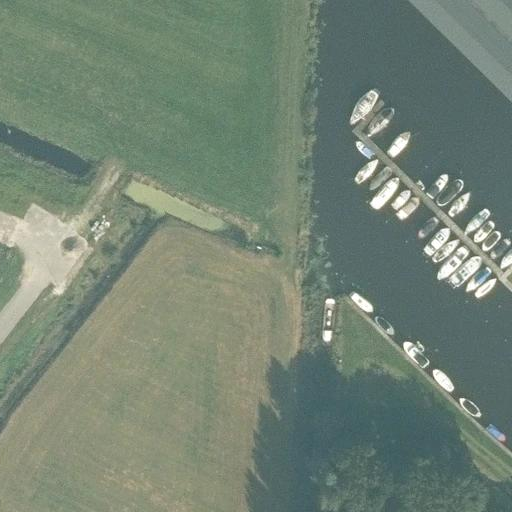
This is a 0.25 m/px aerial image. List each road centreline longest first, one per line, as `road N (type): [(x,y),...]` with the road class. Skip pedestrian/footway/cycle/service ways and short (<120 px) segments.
road 1 (residential): [(0,330),(62,252),(0,223)]
road 2 (track): [(388,366),(511,474)]
road 3 (track): [(438,410),(375,401),(363,380),(376,365),(388,366)]
